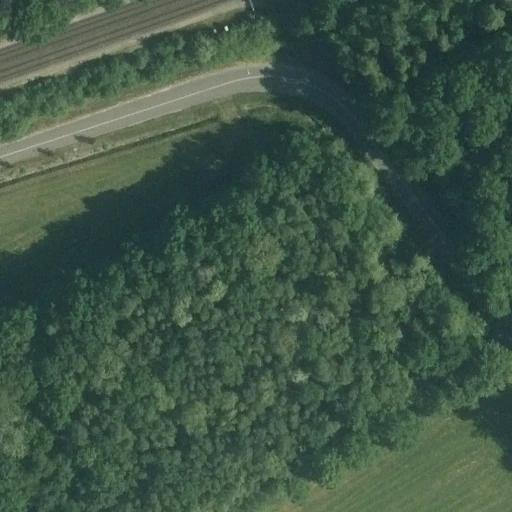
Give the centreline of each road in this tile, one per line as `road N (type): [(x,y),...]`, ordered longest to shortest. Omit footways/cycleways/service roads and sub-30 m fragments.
road 1 (unclassified): [(511,334),(363,130),(342,106),(296,82)]
road 2 (unclassified): [(0,160),(246,77),(296,82)]
